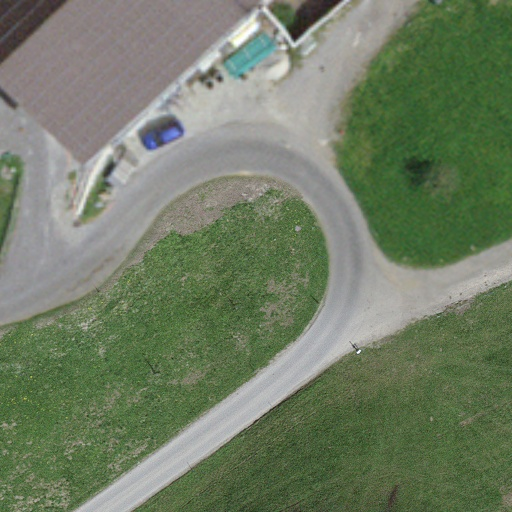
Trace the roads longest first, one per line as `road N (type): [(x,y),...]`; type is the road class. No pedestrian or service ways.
road 1 (tertiary): [(0,313),(79,266),(179,167),(215,154),(252,150),(290,161),(334,203),(348,280),(327,337),(98,511)]
road 2 (track): [(343,309),(456,280),(511,253)]
